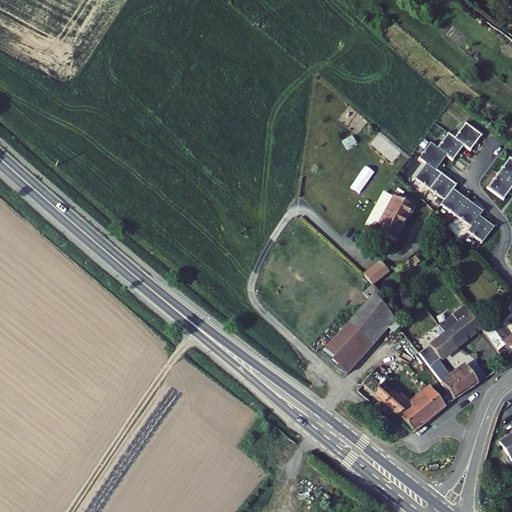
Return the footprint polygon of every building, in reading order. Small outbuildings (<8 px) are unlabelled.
[(500,70),(504,62),(494,57),(490,65),(500,70)] [(454,104),(447,112),(461,124),(468,115),(454,104)] [(470,226),(467,230),(482,241),(495,224),(481,213),(484,209),(455,186),(459,181),(439,166),(449,153),(456,158),(467,144),(473,149),(486,133),(470,120),(458,135),(451,130),(440,145),(433,140),(421,155),(428,160),(416,175),(445,198),(441,203),(470,226)] [(511,156),(489,184),(506,198),(511,190),(511,156)] [(416,204),(395,192),(376,225),(394,236),(408,213),(410,214),(416,204)] [(382,261),(366,274),(373,283),(374,284),(391,272),(382,261)] [(389,323),(393,328),(399,323),(377,293),(379,291),(374,284),(373,283),(364,291),(368,297),(389,323)] [(322,351),(347,372),(389,323),(368,297),(322,351)] [(454,325),(464,337),(482,324),(472,311),(454,325)] [(511,351),(511,333),(509,336),(497,323),(486,330),(498,348),(505,343),(511,351)] [(375,352),(381,360),(406,333),(400,324),(375,352)] [(447,330),(457,343),(464,337),(454,325),(447,330)] [(430,343),(439,356),(457,343),(447,330),(430,343)] [(415,429),(438,412),(422,392),(408,403),(385,380),(396,368),(399,371),(404,367),(400,363),(405,357),(429,387),(445,406),(454,398),(419,351),(406,333),(381,360),(363,380),(363,383),(358,389),(370,399),(374,393),(415,429)] [(419,351),(454,398),(479,382),(465,363),(452,372),(439,356),(430,343),(419,351)] [(422,392),(438,412),(445,406),(429,387),(422,392)]
